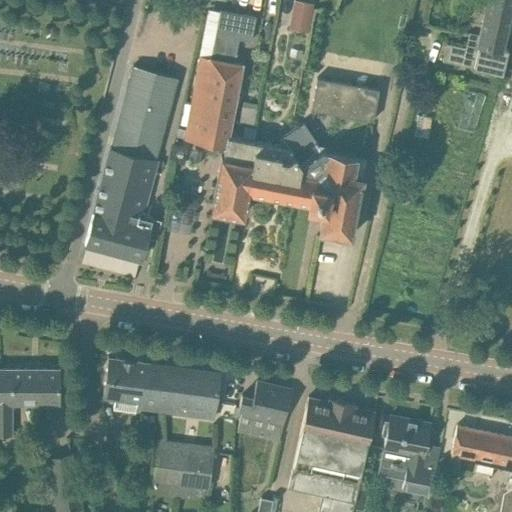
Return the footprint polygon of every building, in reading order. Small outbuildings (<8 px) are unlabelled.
[(307,28),(310,0),(292,0),(290,26),(307,28)] [(504,67),(508,50),(502,48),(511,4),(511,0),(488,0),(480,35),(469,32),(465,47),(446,43),(442,60),(502,74),(504,67)] [(186,125),(184,138),(225,146),(227,135),(229,135),(242,62),(235,60),(211,56),(200,54),(191,101),(186,125)] [(132,64),(111,147),(155,158),(177,76),(132,64)] [(511,69),(504,67),(502,74),(511,76),(511,73),(511,69)] [(311,108),(373,120),(378,88),(317,77),(311,108)] [(282,136),(296,158),(292,179),(302,181),(298,199),(308,201),(307,202),(324,205),(319,230),(351,236),(366,157),(321,148),(315,139),(303,122),(282,136)] [(215,189),(211,209),(225,212),(243,215),(248,189),(247,189),(256,140),(229,135),(227,135),(225,146),(223,155),(221,155),(215,189)] [(296,158),(282,136),(281,137),(288,146),(256,140),(247,189),(248,189),(298,199),(302,181),(292,179),(296,158)] [(110,146),(85,243),(141,258),(152,216),(141,214),(156,158),(155,158),(111,147),(110,146)] [(140,407),(158,409),(164,363),(108,355),(103,396),(137,400),(136,405),(141,405),(140,407)] [(214,417),(220,371),(164,363),(158,409),(214,417)] [(59,402),(59,367),(2,367),(1,385),(0,384),(0,434),(11,434),(11,402),(59,402)] [(241,394),(237,413),(236,417),(248,420),(250,415),(283,423),(291,388),(256,380),(252,396),(241,394)] [(355,403),(348,401),(329,397),(327,404),(307,400),(299,435),(292,468),(291,468),(287,486),(323,493),(319,511),(323,511),(349,511),(350,511),(352,511),(353,505),(354,501),(358,484),(358,483),(365,450),(366,450),(374,415),(354,410),(355,403)] [(386,436),(380,461),(406,467),(402,488),(429,494),(435,469),(421,466),(431,424),(391,415),(390,422),(386,421),(383,435),(386,436)] [(511,435),(456,424),(450,452),(460,454),(457,466),(475,470),(477,458),(511,464),(511,435)] [(150,479),(169,482),(178,483),(176,497),(177,497),(184,448),(155,445),(150,479)] [(184,448),(177,497),(207,501),(209,487),(213,452),(184,448)] [(64,511),(82,509),(76,473),(56,477),(62,511),(64,511)] [(354,501),(353,505),(363,507),(368,486),(358,484),(354,501)] [(270,511),(273,499),(260,497),(257,511),(270,511)] [(16,511),(15,501),(6,502),(7,511),(16,511)]
